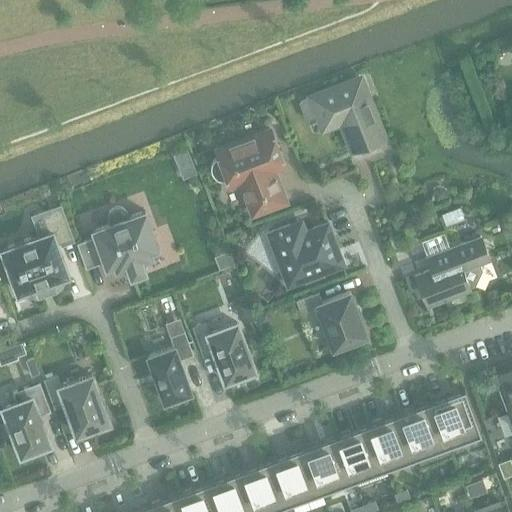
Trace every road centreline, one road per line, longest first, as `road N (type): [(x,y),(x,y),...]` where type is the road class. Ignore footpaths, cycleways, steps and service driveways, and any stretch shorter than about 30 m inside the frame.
road 1 (residential): [(149,453),(412,355)]
road 2 (residential): [(24,321),(95,299),(149,453)]
road 3 (residential): [(346,176),(412,355)]
road 4 (residential): [(0,506),(149,453)]
